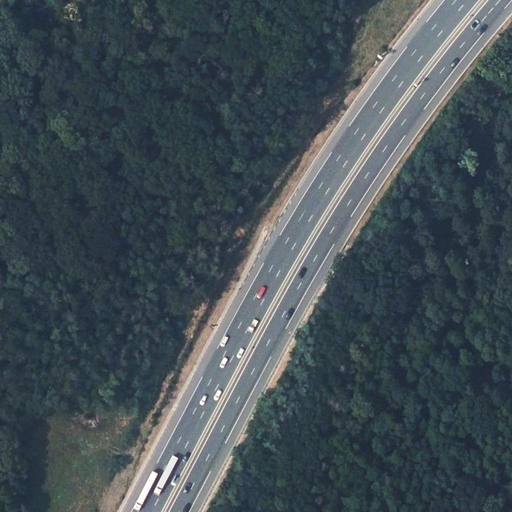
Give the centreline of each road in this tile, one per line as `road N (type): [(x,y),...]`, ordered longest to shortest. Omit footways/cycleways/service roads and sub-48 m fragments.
road 1 (motorway): [(183,511),(336,234),(508,0)]
road 2 (motorway): [(469,0),(306,216),(149,511)]
road 3 (track): [(388,269),(334,511)]
